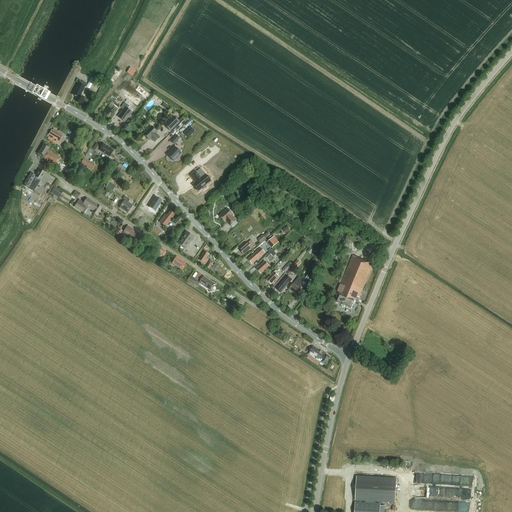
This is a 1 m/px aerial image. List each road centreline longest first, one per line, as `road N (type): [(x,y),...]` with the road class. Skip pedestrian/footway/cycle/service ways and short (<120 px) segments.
road 1 (tertiary): [(348,359),(443,141),(511,53)]
road 2 (residential): [(265,300),(252,305),(36,163),(33,152),(60,104)]
road 3 (secondary): [(265,300),(130,150),(60,104)]
road 4 (secondary): [(315,511),(348,359)]
